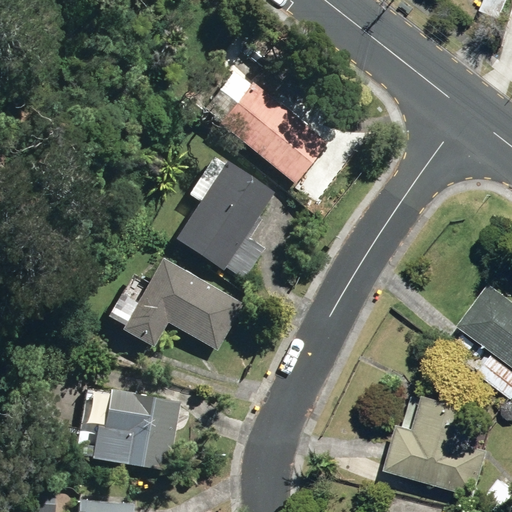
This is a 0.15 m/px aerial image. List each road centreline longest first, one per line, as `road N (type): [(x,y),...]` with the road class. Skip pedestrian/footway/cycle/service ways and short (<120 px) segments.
road 1 (residential): [(274,511),(282,428),(321,335),(469,97)]
road 2 (secondary): [(340,0),(469,97)]
